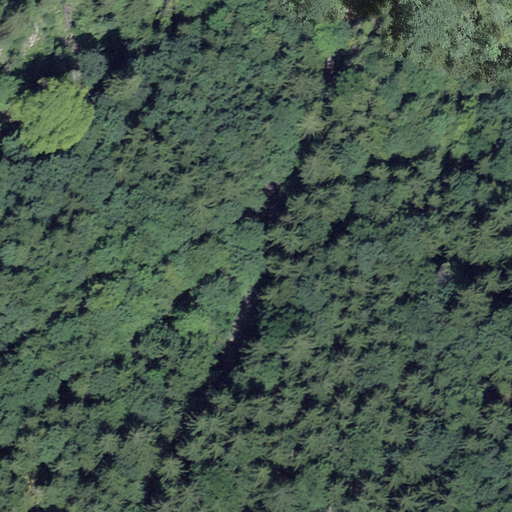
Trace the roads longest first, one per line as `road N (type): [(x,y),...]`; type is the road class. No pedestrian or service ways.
road 1 (track): [(0,441),(34,407),(175,313),(221,264),(278,178)]
road 2 (track): [(278,178),(254,287),(150,511)]
